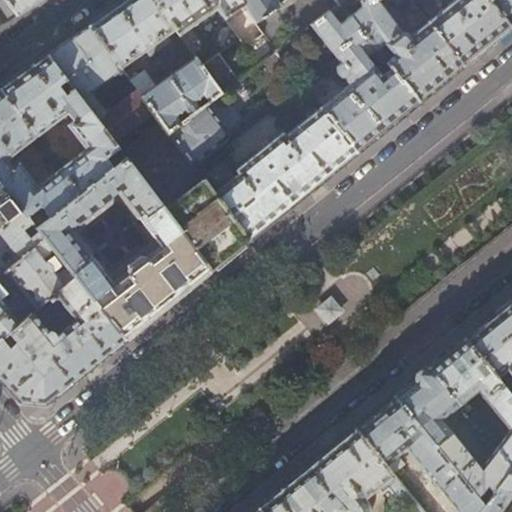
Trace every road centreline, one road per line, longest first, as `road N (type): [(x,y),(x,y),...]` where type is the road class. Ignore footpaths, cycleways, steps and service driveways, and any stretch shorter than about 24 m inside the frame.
road 1 (secondary): [(511,65),(32,452)]
road 2 (secondary): [(205,511),(511,260)]
